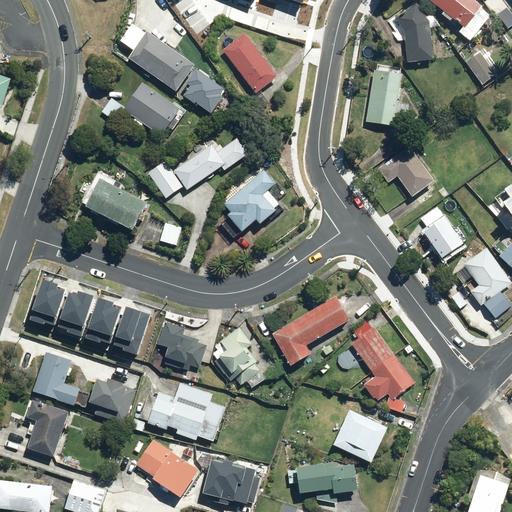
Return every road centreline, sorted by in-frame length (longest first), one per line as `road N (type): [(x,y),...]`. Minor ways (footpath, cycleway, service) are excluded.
road 1 (residential): [(18,231),(185,286),(227,292),(267,280),(357,220)]
road 2 (secondary): [(18,231),(65,85),(61,37),(45,0)]
road 3 (residential): [(357,220),(319,157),(347,0)]
road 4 (residential): [(357,220),(482,380)]
road 5 (residential): [(482,380),(442,426),(413,511)]
